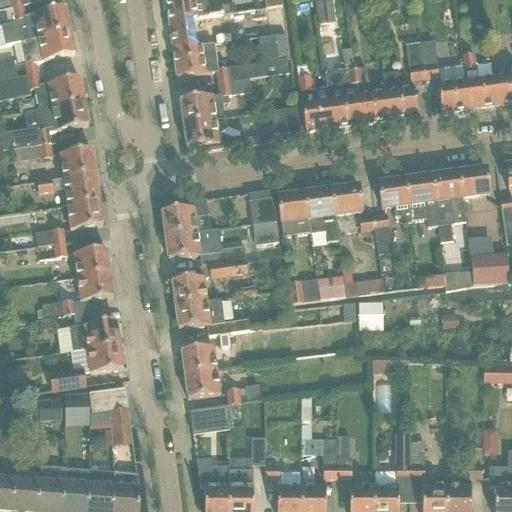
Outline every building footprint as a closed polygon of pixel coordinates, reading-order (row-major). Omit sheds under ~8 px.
[(44,0),(0,0),(0,10),(10,8),(11,11),(23,8),(45,2),(44,0)] [(195,20),(192,0),(164,0),(168,24),(195,20)] [(280,0),(263,0),(265,11),(282,8),(280,0)] [(313,0),(318,28),(334,25),(330,0),(313,0)] [(374,0),(382,19),(398,12),(393,0),(374,0)] [(233,5),(207,8),(208,19),(222,17),(222,16),(234,14),(233,5)] [(23,8),(11,11),(0,13),(0,28),(15,25),(14,23),(26,20),(23,8)] [(37,40),(69,34),(64,10),(32,17),(37,40)] [(222,17),(208,19),(210,28),(223,26),(222,17)] [(195,20),(168,24),(172,52),(199,48),(195,20)] [(69,34),(37,40),(21,44),(24,64),(34,62),(35,66),(74,58),(69,34)] [(213,46),(199,48),(172,52),(176,80),(215,75),(217,87),(249,82),(288,76),(286,62),(288,61),(285,37),(257,41),(261,66),(225,71),(224,64),(215,65),(213,46)] [(425,82),(423,71),(422,71),(418,46),(406,48),(411,84),(425,82)] [(361,127),(354,72),(351,53),(341,54),(344,73),(325,75),(333,131),(361,127)] [(463,72),(475,70),(473,57),(461,58),(463,72)] [(34,62),(24,64),(25,66),(15,68),(14,64),(0,66),(0,84),(37,77),(35,66),(34,62)] [(436,69),(423,71),(425,82),(438,80),(436,69)] [(366,71),(362,71),(354,72),(361,127),(389,123),(384,95),(370,97),(366,71)] [(324,75),(326,90),(311,92),(309,79),(297,80),(305,135),(333,131),(325,75),(324,75)] [(413,91),(400,93),(398,76),(382,78),(384,95),(389,123),(417,119),(413,91)] [(37,77),(0,84),(0,104),(29,99),(28,94),(34,93),(40,91),(40,88),(37,77)] [(497,108),(511,106),(511,77),(493,80),(497,108)] [(497,108),(493,80),(465,84),(469,112),(497,108)] [(47,87),(40,88),(40,91),(34,93),(38,113),(83,105),(79,81),(47,87)] [(249,82),(217,87),(218,97),(219,100),(228,99),(251,96),(249,82)] [(469,112),(465,84),(437,88),(441,116),(469,112)] [(215,122),(211,98),(179,103),(183,127),(215,122)] [(87,129),(83,105),(38,113),(41,134),(48,133),(49,136),(87,129)] [(278,138),(299,135),(296,111),(269,115),(271,130),(276,130),(278,138)] [(225,123),(224,121),(215,122),(183,127),(186,151),(202,149),(203,155),(241,149),(239,139),(231,140),(220,136),(226,131),(225,123)] [(48,133),(41,134),(0,139),(0,142),(2,154),(38,149),(50,147),(49,136),(48,133)] [(52,160),(50,147),(38,149),(40,162),(52,160)] [(95,178),(91,152),(59,157),(63,182),(95,178)] [(489,197),(485,171),(458,174),(462,201),(489,197)] [(462,201),(458,174),(431,178),(435,204),(434,205),(436,216),(438,229),(440,246),(453,244),(450,227),(453,227),(449,203),(462,201)] [(98,203),(95,178),(63,182),(66,208),(98,203)] [(431,178),(405,182),(408,208),(410,224),(426,222),(427,231),(438,229),(436,216),(434,205),(435,204),(431,178)] [(408,208),(405,182),(378,185),(381,212),(393,210),(394,220),(402,219),(404,227),(411,226),(408,208)] [(39,197),(52,195),(49,183),(37,185),(39,197)] [(331,192),(335,219),(361,215),(358,188),(331,192)] [(339,244),(335,219),(331,192),(304,195),(310,236),(310,237),(324,235),(326,246),(339,244)] [(310,236),(304,195),(277,199),(281,226),(282,240),(310,236)] [(276,225),(272,200),(248,203),(252,228),(276,225)] [(175,206),(176,213),(161,215),(164,239),(196,234),(194,220),(207,218),(205,202),(175,206)] [(511,202),(500,204),(502,216),(505,244),(511,242),(511,202)] [(102,228),(98,203),(66,208),(70,233),(102,228)] [(373,220),(374,233),(376,243),(390,241),(387,219),(373,220)] [(373,220),(359,222),(361,235),(374,233),(373,220)] [(276,225),(252,228),(255,249),(278,246),(276,225)] [(62,232),(36,235),(37,249),(53,247),(64,245),(62,232)] [(200,258),(196,234),(164,239),(168,263),(200,258)] [(465,240),(464,256),(488,257),(489,241),(465,240)] [(64,245),(53,247),(55,261),(66,259),(64,245)] [(211,268),(245,264),(244,249),(209,254),(211,268)] [(109,276),(105,252),(73,257),(76,281),(109,276)] [(506,256),(470,259),(472,289),(508,287),(506,256)] [(271,260),(272,271),(280,270),(279,259),(271,260)] [(245,264),(211,268),(210,269),(212,283),(247,278),(245,264)] [(471,274),(442,276),(444,295),(472,289),(471,274)] [(109,276),(76,281),(80,305),(112,300),(109,276)] [(203,280),(171,285),(174,309),(206,304),(203,280)] [(380,282),(343,287),(344,300),(382,295),(380,282)] [(290,307),(301,306),(298,285),(287,286),(290,307)] [(344,300),(343,287),(317,290),(318,304),(344,300)] [(238,300),(255,297),(254,290),(237,292),(238,300)] [(220,302),(206,304),(174,309),(177,333),(206,329),(207,339),(218,337),(218,338),(249,334),(247,323),(223,326),(220,302)] [(61,305),(41,308),(41,312),(42,320),(43,322),(56,320),(63,319),(73,318),(74,318),(73,306),(73,304),(61,305)] [(458,317),(441,318),(442,331),(458,331),(458,317)] [(119,348),(116,324),(70,330),(74,355),(87,353),(87,352),(119,348)] [(322,327),(295,330),(298,360),(326,357),(326,353),(351,350),(349,328),(323,331),(322,327)] [(219,339),(221,351),(229,350),(227,338),(219,339)] [(122,372),(119,348),(87,352),(87,353),(90,376),(122,372)] [(184,378),(216,374),(213,350),(180,354),(184,378)] [(372,363),(371,376),(407,377),(407,364),(372,363)] [(492,380),(492,369),(482,369),(482,384),(488,384),(492,380)] [(82,374),(49,379),(52,394),(84,389),(82,374)] [(219,398),(216,374),(184,378),(187,402),(219,398)] [(244,390),(244,391),(226,394),(228,407),(260,402),(258,388),(244,390)] [(125,391),(108,394),(89,396),(89,413),(91,413),(91,416),(127,411),(125,391)] [(89,413),(89,396),(63,400),(64,414),(89,413)] [(194,413),(197,433),(228,429),(227,409),(194,413)] [(131,440),(127,412),(110,415),(111,442),(131,440)] [(374,476),(374,489),(373,489),(373,511),(397,511),(397,489),(394,489),(394,482),(409,482),(410,445),(409,445),(409,437),(394,437),(394,476),(374,476)] [(337,442),(336,482),(351,482),(351,460),(348,460),(348,440),(337,440),(337,442)] [(264,482),(264,471),(264,442),(251,442),(250,482),(264,482)] [(322,442),(322,482),(336,482),(337,442),(322,442)] [(410,445),(409,482),(424,482),(424,445),(410,445)] [(36,456),(46,456),(47,446),(36,446),(36,456)] [(468,451),(468,470),(468,482),(481,482),(481,470),(481,451),(468,451)] [(511,511),(511,454),(507,454),(507,470),(488,470),(488,490),(494,490),(494,511),(511,511)] [(36,456),(35,469),(40,469),(45,470),(46,456),(36,456)] [(209,462),(196,463),(199,491),(204,491),(203,511),(228,511),(228,489),(228,469),(210,469),(209,462)] [(40,469),(39,486),(37,511),(62,511),(64,487),(52,487),(53,470),(45,470),(40,469)] [(62,511),(87,511),(90,489),(88,489),(89,473),(65,471),(64,487),(62,511)] [(279,471),(264,471),(264,482),(279,482),(279,471)] [(114,491),(111,511),(137,511),(139,493),(138,493),(136,477),(113,475),(114,491)] [(11,511),(14,484),(0,482),(0,511),(11,511)] [(39,486),(14,484),(11,511),(37,511),(39,486)] [(469,511),(470,488),(445,489),(445,511),(469,511)] [(90,489),(87,511),(111,511),(114,491),(90,489)] [(228,489),(228,511),(252,511),(252,489),(228,489)] [(300,511),(301,489),(276,489),(276,511),(300,511)] [(300,511),(324,511),(325,489),(301,489),(300,511)] [(373,511),(373,489),(349,489),(348,511),(373,511)] [(445,511),(445,489),(424,489),(421,489),(421,511),(445,511)]
